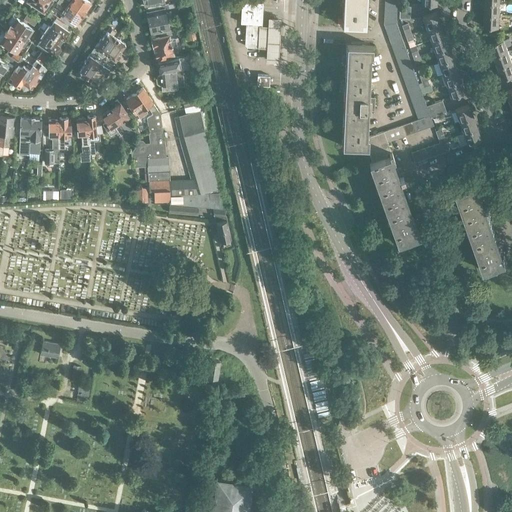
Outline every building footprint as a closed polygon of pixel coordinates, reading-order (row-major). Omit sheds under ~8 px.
[(29,0),(44,9),(50,0),(29,0)] [(84,13),(65,0),(58,0),(57,2),(65,7),(62,12),(77,23),(84,13)] [(65,0),(84,13),(91,3),(86,0),(65,0)] [(165,4),(165,2),(164,0),(143,0),(145,6),(147,6),(148,10),(169,6),(168,4),(165,4)] [(343,0),(342,25),(366,26),(367,0),(343,0)] [(261,23),(262,2),(242,1),(241,22),(246,23),(245,36),(248,37),(247,49),(265,49),(265,61),(277,62),(279,17),(267,17),(267,25),(256,24),(256,23),(261,23)] [(500,2),(485,2),(485,14),(499,14),(500,2)] [(166,8),(169,8),(169,6),(148,10),(148,11),(147,12),(149,23),(173,17),(171,11),(167,12),(166,8)] [(427,28),(441,23),(436,11),(423,16),(427,28)] [(34,24),(37,19),(28,13),(25,18),(34,24)] [(499,14),(485,14),(484,26),(499,26),(499,14)] [(16,18),(12,15),(8,22),(10,24),(8,28),(26,41),(29,43),(33,38),(32,38),(29,36),(28,36),(33,28),(16,17),(16,18)] [(174,23),(173,17),(149,23),(151,34),(170,29),(169,24),(174,23)] [(69,30),(54,20),(50,26),(48,24),(43,21),(40,26),(45,29),(46,30),(61,41),(64,37),(67,36),(70,33),(69,30)] [(387,32),(399,28),(396,21),(384,24),(387,32)] [(405,35),(412,33),(408,23),(402,25),(405,35)] [(445,34),(441,23),(427,28),(431,39),(445,34)] [(45,29),(40,26),(37,31),(41,34),(43,35),(39,41),(36,45),(42,50),(47,53),(50,48),(54,51),(57,51),(60,47),(59,44),(59,43),(61,41),(46,30),(45,29)] [(26,41),(8,28),(5,32),(2,31),(0,34),(0,38),(2,39),(1,40),(18,51),(22,44),(24,45),(26,41)] [(100,38),(92,50),(102,57),(117,37),(113,35),(116,30),(113,28),(110,28),(102,38),(100,38)] [(399,28),(387,32),(390,38),(401,34),(399,28)] [(412,33),(405,35),(408,41),(414,39),(412,33)] [(392,44),(403,39),(401,34),(390,38),(392,44)] [(445,34),(431,39),(435,51),(449,46),(445,34)] [(155,48),(179,43),(178,37),(170,39),(169,35),(153,38),(155,48)] [(117,37),(102,57),(113,65),(117,58),(121,61),(125,55),(121,53),(121,50),(126,43),(117,37)] [(403,39),(392,44),(394,49),(405,45),(403,39)] [(494,55),(508,50),(504,39),(490,43),(494,55)] [(180,48),(179,43),(155,48),(157,57),(173,54),(172,50),(180,48)] [(387,141),(384,131),(368,137),(364,136),(366,109),(374,109),(375,96),(366,96),(368,56),(372,56),(373,46),(347,45),(342,146),(368,147),(372,162),(388,156),(390,155),(390,156),(393,155),(392,150),(391,151),(387,141)] [(396,55),(407,51),(405,45),(394,49),(396,55)] [(453,57),(449,46),(435,51),(439,62),(453,57)] [(52,56),(47,53),(42,50),(38,56),(47,63),(50,62),(52,59),(52,56)] [(102,57),(92,50),(84,61),(85,63),(77,74),(78,76),(82,79),(85,75),(88,77),(102,57)] [(413,58),(420,56),(417,50),(411,52),(413,58)] [(511,56),(510,57),(508,50),(494,55),(498,67),(511,61),(511,56)] [(407,51),(396,55),(398,60),(409,56),(407,51)] [(17,60),(13,58),(6,53),(2,60),(0,58),(0,69),(3,72),(5,70),(9,73),(6,76),(17,60)] [(400,66),(411,62),(409,56),(398,60),(400,66)] [(420,56),(413,58),(416,64),(422,62),(420,56)] [(20,84),(23,79),(22,79),(30,68),(33,64),(23,57),(7,81),(12,84),(14,81),(20,84)] [(113,65),(102,57),(88,77),(92,79),(89,83),(93,86),(95,86),(102,76),(105,76),(113,65)] [(186,68),(185,65),(180,65),(179,57),(158,62),(160,70),(174,67),(174,69),(186,68)] [(453,57),(439,62),(443,73),(457,68),(453,57)] [(511,61),(498,67),(503,78),(511,74),(511,61)] [(411,62),(400,66),(402,72),(413,68),(411,62)] [(33,64),(30,68),(22,79),(23,79),(29,84),(29,86),(32,88),(36,83),(35,83),(46,67),(41,63),(38,67),(33,64)] [(404,77),(415,73),(413,68),(402,72),(404,77)] [(457,68),(443,73),(447,85),(461,80),(457,68)] [(184,85),(183,70),(175,71),(175,70),(160,72),(160,75),(158,76),(156,78),(157,83),(159,85),(161,85),(161,91),(170,90),(170,86),(171,88),(175,88),(177,86),(180,85),(184,85)] [(415,73),(404,77),(406,83),(417,79),(415,73)] [(258,75),(257,85),(269,85),(270,75),(258,75)] [(408,89),(419,85),(417,79),(406,83),(408,89)] [(465,91),(461,80),(447,85),(451,96),(465,91)] [(419,85),(408,89),(410,94),(421,90),(419,85)] [(159,111),(152,102),(153,101),(143,87),(126,98),(136,113),(132,115),(135,119),(139,116),(140,118),(147,113),(145,110),(147,108),(148,110),(150,109),(153,113),(153,114),(159,111)] [(412,100),(424,96),(421,90),(410,94),(412,100)] [(424,96),(412,100),(414,106),(426,101),(424,96)] [(197,104),(196,103),(196,98),(195,97),(183,100),(184,107),(197,104)] [(435,109),(445,106),(443,100),(433,103),(435,109)] [(416,111),(428,107),(427,106),(426,101),(414,106),(416,111)] [(113,108),(111,109),(126,132),(129,133),(131,131),(131,128),(126,120),(130,117),(125,110),(120,102),(113,107),(113,108)] [(459,121),(473,116),(469,104),(455,109),(459,121)] [(445,106),(435,109),(437,115),(447,111),(445,106)] [(428,107),(416,111),(418,117),(430,113),(429,111),(428,107)] [(123,140),(126,132),(111,109),(102,115),(107,122),(103,124),(107,131),(110,136),(116,132),(117,135),(118,134),(119,135),(118,136),(122,142),(123,140)] [(147,157),(166,156),(164,119),(159,111),(153,114),(153,113),(147,117),(150,142),(145,143),(142,140),(139,140),(136,144),(136,145),(131,152),(132,159),(134,159),(135,167),(144,166),(145,183),(148,183),(147,157)] [(3,154),(8,154),(9,147),(10,134),(13,135),(15,116),(13,116),(12,114),(9,114),(8,115),(6,115),(3,146),(3,154)] [(97,125),(96,115),(88,116),(88,118),(89,135),(88,135),(89,143),(90,154),(95,154),(94,135),(97,135),(97,132),(100,132),(100,131),(101,131),(100,125),(97,125)] [(428,127),(434,125),(431,117),(430,115),(425,117),(428,127)] [(30,145),(31,116),(28,116),(28,117),(21,117),(20,133),(24,134),(23,145),(30,145)] [(40,141),(40,135),(41,118),(34,117),(31,116),(30,145),(29,154),(35,154),(36,146),(36,140),(40,141)] [(477,127),(473,116),(459,121),(463,132),(477,127)] [(59,136),(59,148),(65,148),(65,136),(71,136),(71,120),(68,120),(68,117),(60,117),(60,120),(60,136),(59,136)] [(419,119),(423,129),(428,127),(425,117),(419,119)] [(89,135),(88,118),(77,119),(79,136),(82,136),(83,154),(90,154),(89,143),(88,135),(89,135)] [(413,121),(417,131),(423,129),(419,119),(413,121)] [(59,148),(59,136),(60,136),(60,120),(49,120),(49,136),(53,136),(53,151),(51,151),(51,162),(53,162),(59,162),(59,148)] [(408,123),(411,133),(417,131),(413,121),(408,123)] [(406,135),(411,133),(408,123),(402,125),(403,129),(406,135)] [(406,135),(403,129),(400,130),(398,126),(384,131),(387,141),(406,135)] [(481,139),(477,127),(463,132),(467,144),(481,139)] [(440,142),(445,140),(442,129),(436,131),(440,142)] [(148,178),(148,183),(148,186),(148,189),(150,197),(154,197),(154,201),(169,201),(169,204),(222,208),(219,192),(204,130),(183,135),(195,176),(169,177),(168,156),(166,156),(147,157),(148,178)] [(440,142),(443,152),(449,150),(445,140),(440,142)] [(438,154),(443,152),(440,142),(434,144),(438,154)] [(428,146),(432,156),(438,154),(434,144),(428,146)] [(426,158),(432,156),(428,146),(423,148),(426,158)] [(417,150),(421,160),(426,158),(423,148),(417,150)] [(415,162),(421,160),(417,150),(412,152),(415,162)] [(388,156),(372,162),(369,163),(397,243),(420,235),(400,180),(404,179),(403,175),(399,177),(393,159),(394,159),(393,155),(390,156),(390,155),(388,156)] [(491,203),(487,204),(479,182),(458,190),(486,270),(508,262),(488,207),(492,206),(491,203)] [(148,189),(148,186),(135,186),(136,201),(149,200),(148,189)] [(110,187),(99,187),(99,198),(110,198),(110,187)] [(43,200),(59,200),(59,190),(43,190),(43,200)] [(192,206),(170,204),(169,212),(191,214),(192,206)] [(212,208),(220,241),(230,238),(224,209),(212,208)] [(59,344),(43,341),(41,353),(57,356),(59,344)] [(211,359),(208,377),(217,379),(220,361),(211,359)] [(81,366),(74,365),(71,383),(78,384),(81,366)] [(87,389),(78,388),(77,395),(86,396),(87,389)] [(245,511),(249,486),(219,482),(214,511),(245,511)]
